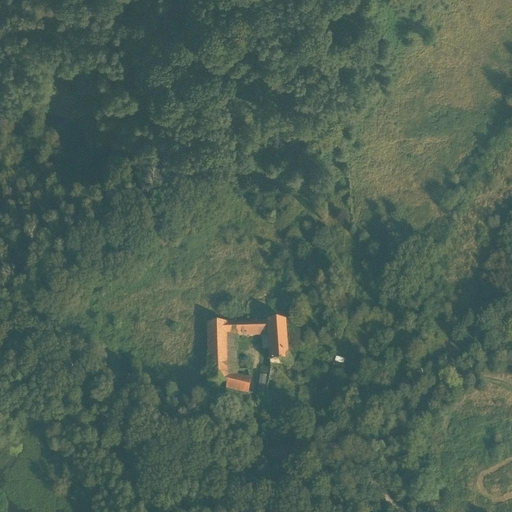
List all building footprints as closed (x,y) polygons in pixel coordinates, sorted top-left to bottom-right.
[(226,327),(227,340),(234,339),(261,338),(268,338),(268,339),(286,338),(285,324),(226,327)] [(209,388),(227,387),(228,387),(227,340),(226,327),(207,328),(209,388)] [(269,353),(270,366),(288,366),(286,338),(268,339),(269,353)] [(236,381),(234,339),(227,340),(228,387),(227,387),(227,393),(247,398),(250,383),(244,382),(236,381)] [(266,379),(260,378),(257,399),(264,400),(266,379)]
